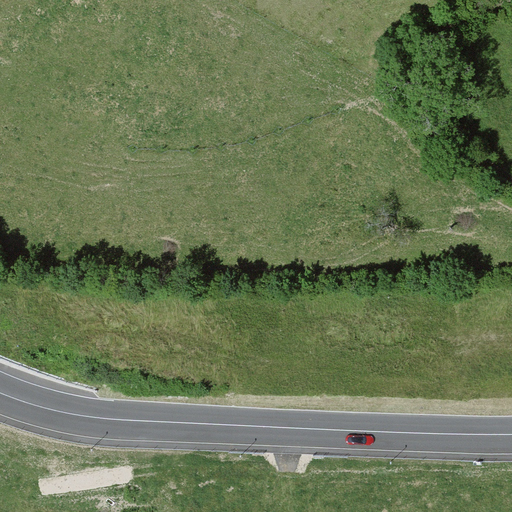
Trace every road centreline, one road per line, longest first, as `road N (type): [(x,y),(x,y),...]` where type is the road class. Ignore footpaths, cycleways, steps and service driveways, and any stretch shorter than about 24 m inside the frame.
road 1 (tertiary): [(0,392),(53,410),(117,418),(511,434)]
road 2 (track): [(506,0),(425,41),(413,79),(436,135),(511,180)]
